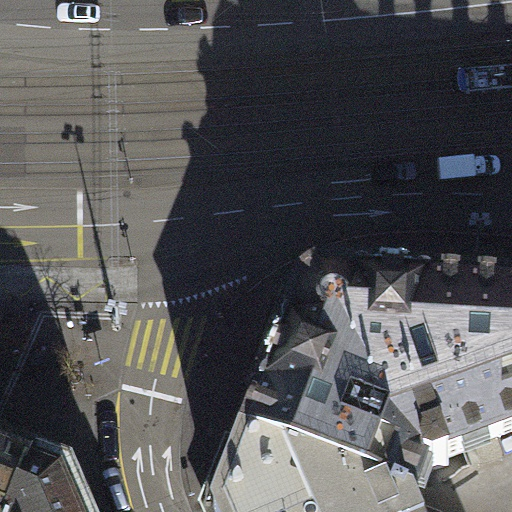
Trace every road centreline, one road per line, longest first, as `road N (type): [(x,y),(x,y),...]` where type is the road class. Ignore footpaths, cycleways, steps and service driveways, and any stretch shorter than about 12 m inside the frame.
road 1 (residential): [(159,511),(147,404),(210,217)]
road 2 (tertiary): [(210,217),(511,188)]
road 3 (tertiary): [(482,0),(287,31),(190,33)]
road 4 (tertiary): [(0,226),(210,217)]
road 5 (tertiary): [(190,33),(110,35),(0,21)]
